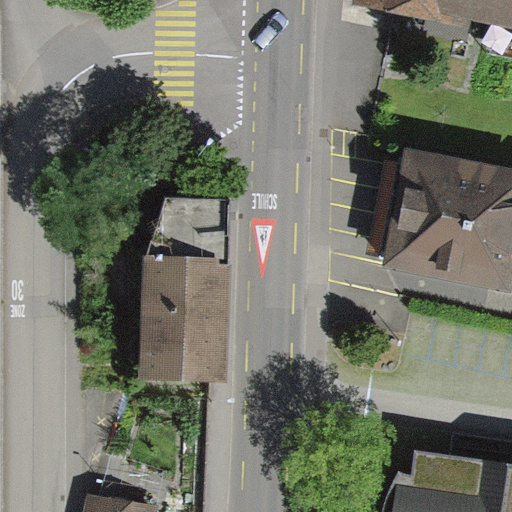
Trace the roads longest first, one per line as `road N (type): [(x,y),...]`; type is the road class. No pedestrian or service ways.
road 1 (residential): [(34,511),(29,149),(55,83),(99,61),(273,61)]
road 2 (secondary): [(264,511),(273,61)]
